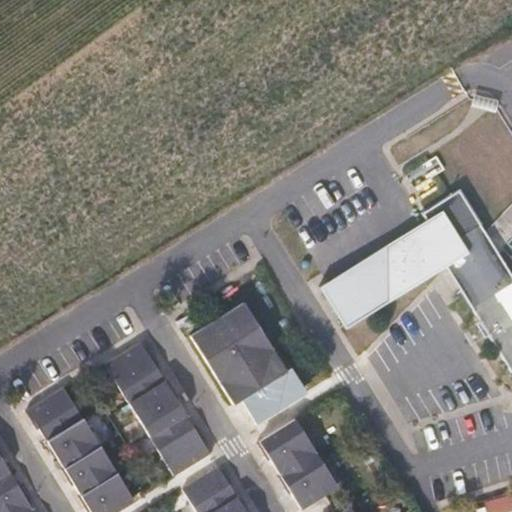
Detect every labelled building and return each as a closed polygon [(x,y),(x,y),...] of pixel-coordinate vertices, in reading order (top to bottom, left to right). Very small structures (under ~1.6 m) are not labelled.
[(480,225),(458,190),(422,213),(427,220),(430,225),(332,285),(328,281),(319,287),(322,292),(345,328),(445,266),(467,252),(459,238),(480,225)] [(430,225),(427,220),(328,281),(332,285),(430,225)] [(511,276),(491,243),(480,225),(459,238),(467,252),(445,266),(471,307),(511,281),(511,276)] [(511,281),(471,307),(510,371),(511,372),(511,281)] [(301,395),(244,303),(191,336),(233,404),(241,399),(243,398),(258,422),(301,395)] [(144,341),(106,365),(175,476),(212,452),(198,429),(196,430),(174,394),(176,393),(168,379),(166,381),(156,365),(158,364),(144,341)] [(306,393),(290,368),(286,370),(301,395),(306,393)] [(116,511),(134,501),(64,388),(27,412),(35,425),(37,424),(48,441),(46,442),(53,455),(55,453),(65,468),(62,469),(70,481),(72,480),(81,495),(79,497),(87,509),(89,507),(91,511),(116,511)] [(258,422),(243,398),(241,399),(256,424),(258,422)] [(337,486),(295,419),(257,443),(265,456),(267,455),(280,475),(278,476),(286,489),(288,487),(301,509),(337,486)] [(0,450),(0,511),(35,511),(34,510),(36,509),(22,485),(19,487),(0,456),(2,454),(0,450)] [(221,466),(183,489),(197,511),(246,511),(248,509),(240,496),(238,497),(227,481),(229,479),(221,466)]
